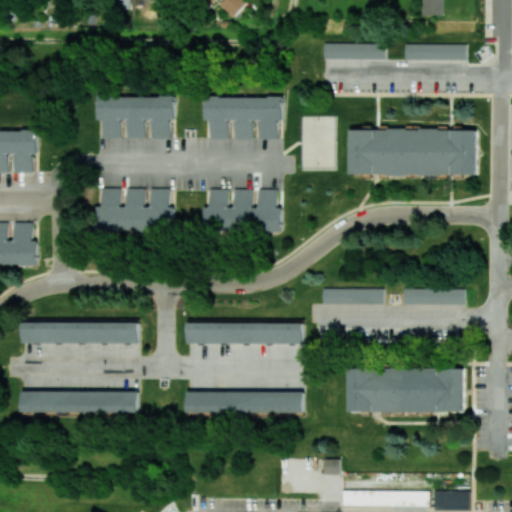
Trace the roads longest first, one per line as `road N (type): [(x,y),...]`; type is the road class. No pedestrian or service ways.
road 1 (residential): [(0,311),(48,289),(250,291),(286,278),(374,220),(502,217)]
road 2 (residential): [(57,290),(59,188),(74,167),(288,166)]
road 3 (residential): [(325,376),(13,373)]
road 4 (residential): [(501,461),(502,217)]
road 5 (residential): [(501,319),(315,319)]
road 6 (residential): [(511,72),(328,72)]
road 7 (residential): [(502,217),(502,72)]
